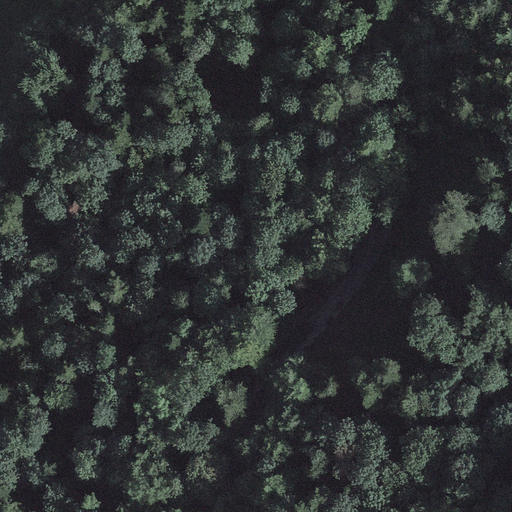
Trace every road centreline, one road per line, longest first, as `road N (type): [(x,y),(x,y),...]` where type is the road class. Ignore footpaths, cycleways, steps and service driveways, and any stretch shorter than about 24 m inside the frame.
road 1 (unclassified): [(417,0),(408,132),(381,231),(367,263),(278,364),(210,511)]
road 2 (track): [(0,286),(98,224),(249,96),(300,0)]
